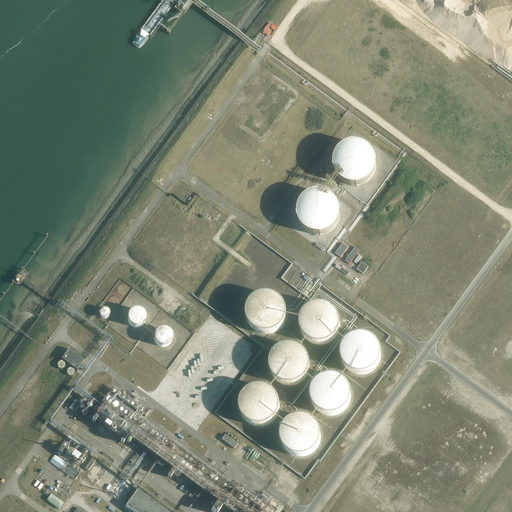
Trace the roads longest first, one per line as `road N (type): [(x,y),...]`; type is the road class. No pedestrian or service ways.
road 1 (unknown): [(118,251),(243,346),(189,431)]
road 2 (unclassified): [(308,511),(425,350)]
road 3 (unknown): [(189,511),(60,417)]
road 4 (unknown): [(261,230),(355,102)]
road 5 (unclassified): [(425,350),(511,234)]
road 6 (unknown): [(348,293),(438,186)]
